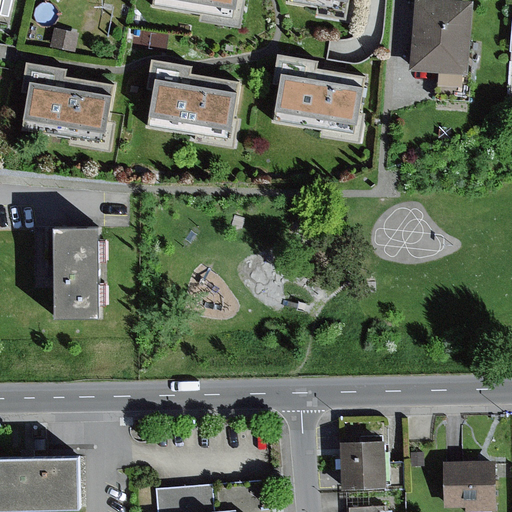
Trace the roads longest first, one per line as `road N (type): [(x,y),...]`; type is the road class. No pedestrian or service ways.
road 1 (residential): [(301,394),(0,399)]
road 2 (residential): [(511,390),(301,394)]
